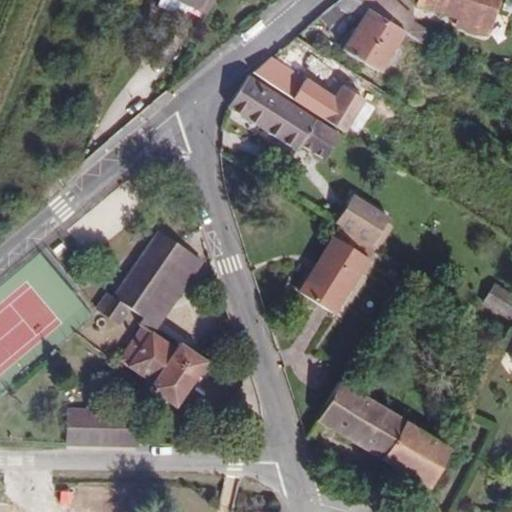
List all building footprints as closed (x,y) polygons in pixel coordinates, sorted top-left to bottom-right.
[(173,25),(192,35),(210,0),(153,0),(147,12),(173,25)] [(415,65),(407,58),(415,45),(385,26),(344,0),(338,0),(330,8),(366,31),(349,61),(390,87),(401,70),(408,75),(415,65)] [(344,0),(385,26),(393,13),(371,0),(344,0)] [(412,0),(407,17),(448,31),(457,0),(412,0)] [(450,39),(475,48),(489,0),(457,0),(448,31),(450,39)] [(140,27),(167,39),(173,25),(147,12),(140,27)] [(253,87),(349,145),(372,105),(343,89),(331,110),(264,69),(253,87)] [(326,172),(341,147),(250,91),(230,123),(296,159),(299,154),(326,172)] [(372,256),(376,259),(392,231),(353,209),(336,236),(372,256)] [(138,325),(151,334),(193,273),(176,260),(184,249),(159,233),(114,297),(108,293),(96,310),(121,327),(132,311),(143,318),(138,325)] [(296,301),(330,323),(372,256),(336,236),(296,301)] [(176,260),(193,273),(202,261),(184,249),(176,260)] [(494,287),(486,299),(511,313),(511,296),(508,294),(508,295),(494,287)] [(138,325),(121,358),(128,366),(151,334),(138,325)] [(149,390),(177,410),(211,362),(182,342),(177,349),(151,334),(128,366),(153,384),(149,390)] [(453,461),(457,452),(341,383),(306,440),(312,457),(325,436),(403,480),(386,510),(394,511),(427,511),(438,491),(453,461)] [(67,447),(143,446),(141,416),(67,418),(67,447)]
